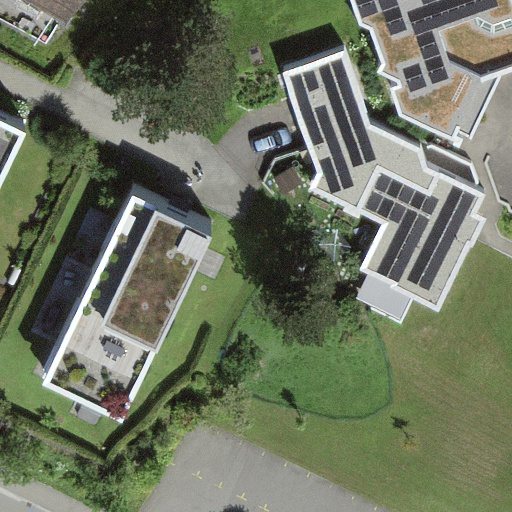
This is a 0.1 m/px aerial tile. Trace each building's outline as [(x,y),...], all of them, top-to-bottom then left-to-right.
[(21,0),(65,24),(78,0),(21,0)] [(511,0),(342,0),(348,17),(357,21),(386,107),(456,141),(486,67),(511,57),(511,0)] [(339,54),(278,70),(317,171),(310,191),(381,223),(360,270),(433,312),(481,224),(467,218),(479,197),(426,171),(414,148),(363,127),(339,54)] [(0,148),(11,126),(0,121),(0,148)] [(210,224),(129,186),(38,377),(118,415),(210,224)]
